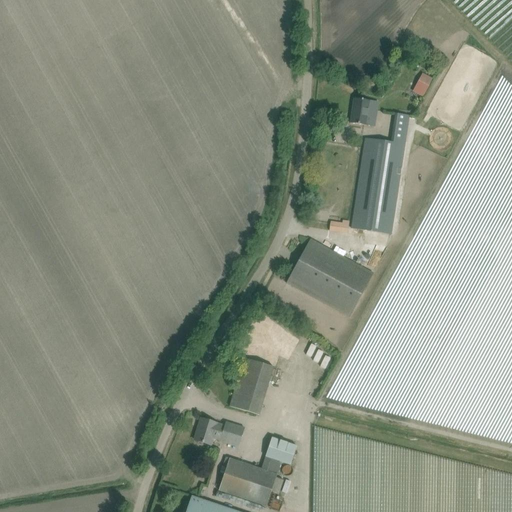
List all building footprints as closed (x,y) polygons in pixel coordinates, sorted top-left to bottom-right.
[(426,76),(417,94),(428,100),(437,82),(426,76)] [(370,101),(354,99),(352,110),(353,110),(353,115),(351,115),(350,124),(367,126),(372,127),(373,118),(368,117),(370,101)] [(351,229),(391,235),(409,116),(397,114),(393,143),(365,139),(351,229)] [(349,318),(373,274),(310,240),(286,284),(349,318)] [(230,407),(259,416),(273,367),(244,359),(230,407)] [(224,429),(216,427),(217,424),(201,419),(194,441),(211,446),(213,438),(221,440),(220,442),(238,447),(244,428),(226,423),(224,429)] [(281,462),(290,465),(297,447),(272,438),(265,457),(261,469),(229,459),(226,458),(223,465),(227,466),(218,491),(266,507),(271,492),(279,495),(283,481),(276,478),(277,475),(281,462)] [(186,511),(234,511),(235,511),(191,497),(186,511)]
